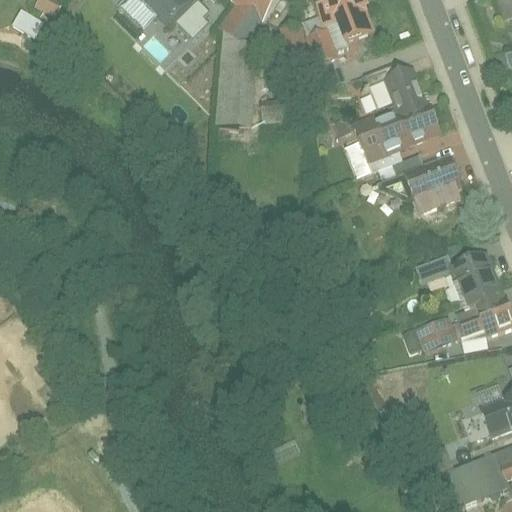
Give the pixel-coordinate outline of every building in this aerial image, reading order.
[(132,0),(170,37),(196,10),(185,0),(132,0)] [(260,33),(282,1),(280,0),(236,0),(228,12),(232,14),(216,38),(240,55),(257,31),(260,33)] [(361,0),(325,0),(312,5),(324,36),(338,31),(346,52),(377,40),(361,0)] [(511,22),(511,0),(496,0),(506,25),(511,22)] [(37,15),(58,25),(64,12),(43,2),(37,15)] [(23,19),(16,33),(39,44),(46,29),(23,19)] [(357,138),(369,171),(443,143),(417,74),(387,86),(400,122),(357,138)] [(286,114),(264,116),(265,129),(287,128),(286,114)] [(450,161),(405,178),(422,224),(467,207),(450,161)] [(511,334),(511,310),(493,260),(456,274),(483,345),(511,334)] [(419,274),(425,292),(449,283),(442,266),(419,274)] [(511,401),(505,404),(506,407),(484,416),(493,440),(511,433),(511,401)] [(511,470),(501,474),(511,502),(511,470)]
